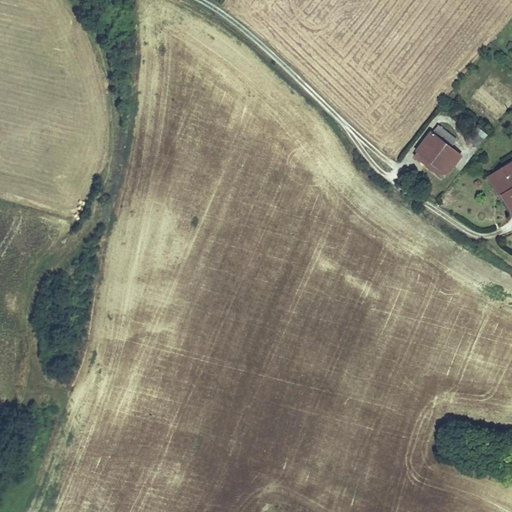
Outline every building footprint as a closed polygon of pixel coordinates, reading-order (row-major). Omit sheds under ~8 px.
[(439,127),(420,153),(450,174),(461,158),(451,151),(458,140),(439,127)] [(485,137),(475,130),(466,144),(477,150),(485,137)] [(450,174),(420,153),(415,161),(445,182),(450,174)] [(511,208),(511,162),(510,159),(494,168),(506,191),(502,193),(510,209),(511,208)] [(506,191),(494,168),(484,173),(497,196),(502,193),(506,191)] [(450,211),(463,196),(452,186),(439,201),(450,211)]
